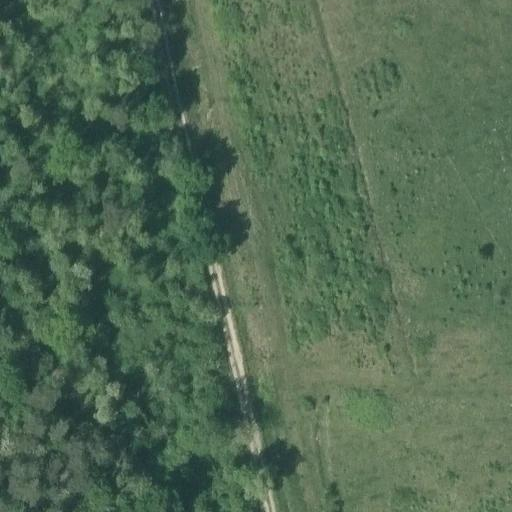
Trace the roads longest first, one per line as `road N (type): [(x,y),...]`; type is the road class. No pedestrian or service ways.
road 1 (track): [(155,0),(267,511)]
road 2 (track): [(181,511),(0,315)]
